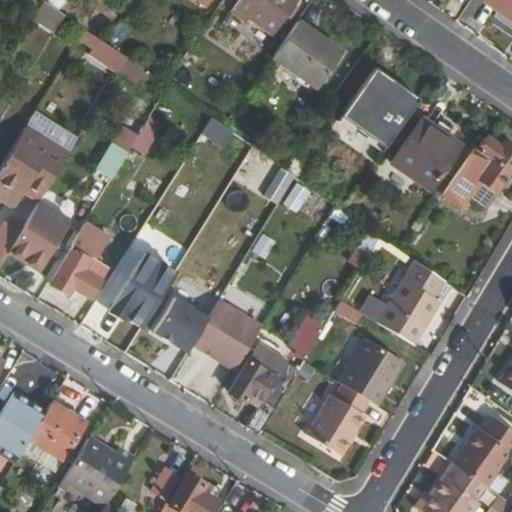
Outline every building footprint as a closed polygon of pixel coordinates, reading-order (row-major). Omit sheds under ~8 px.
[(233,0),(227,9),(242,20),(245,15),(270,33),(293,0),(233,0)] [(511,0),(483,0),(482,1),(511,21),(511,0)] [(34,19),(53,31),(62,17),(44,5),(34,19)] [(293,22),(268,56),(313,88),(338,54),(293,22)] [(84,32),(76,45),(142,88),(150,75),(84,32)] [(421,100),(377,70),(344,117),(388,148),(421,100)] [(148,154),(162,123),(147,116),(133,148),(148,154)] [(234,133),(212,118),(202,134),(224,148),(234,133)] [(418,121),(388,162),(426,189),(455,148),(418,121)] [(13,148),(0,168),(0,183),(18,194),(39,160),(54,170),(71,144),(37,124),(19,152),(13,148)] [(129,150),(137,134),(122,125),(114,141),(129,150)] [(471,148),(453,174),(439,192),(452,202),(461,189),(465,183),(471,174),(478,179),(494,191),(511,165),(511,152),(487,134),(475,151),(471,148)] [(114,180),(127,151),(109,142),(96,172),(114,180)] [(279,166),(261,195),(277,205),(295,176),(279,166)] [(471,174),(465,183),(461,189),(483,205),(494,191),(478,179),(471,174)] [(281,206),(298,214),(310,189),(293,182),(281,206)] [(12,244),(7,253),(38,272),(70,221),(38,202),(12,244)] [(366,271),(378,239),(361,232),(349,264),(366,271)] [(251,252),(265,260),(275,241),(261,233),(251,252)] [(81,236),(48,285),(67,296),(72,288),(90,300),(101,282),(89,274),(104,251),(81,236)] [(0,237),(0,263),(7,253),(12,244),(0,237)] [(121,261),(103,290),(115,298),(139,313),(143,316),(155,296),(137,285),(143,275),(121,261)] [(415,262),(376,321),(413,345),(440,301),(433,298),(443,282),(415,262)] [(170,278),(158,298),(164,302),(172,307),(184,288),(170,278)] [(443,282),(433,298),(440,301),(449,286),(443,282)] [(109,306),(134,322),(139,313),(115,298),(109,306)] [(164,302),(147,328),(180,349),(197,323),(172,307),(164,302)] [(218,302),(191,345),(234,372),(260,328),(218,302)] [(338,303),(334,315),(355,322),(359,311),(338,303)] [(306,357),(325,327),(306,315),(287,346),(306,357)] [(364,341),(337,383),(340,385),(366,402),(375,407),(401,364),(364,341)] [(246,356),(225,388),(237,396),(242,387),(259,398),(240,426),(255,435),(289,382),(298,367),(284,358),(274,373),(246,356)] [(511,364),(510,363),(497,381),(511,391),(511,364)] [(328,395),(304,435),(338,456),(362,417),(358,414),(366,402),(340,385),(332,398),(328,395)] [(27,435),(42,410),(10,391),(0,407),(0,453),(12,461),(27,435)] [(42,410),(27,435),(60,455),(82,420),(49,399),(42,410)] [(476,428),(451,464),(481,485),(484,487),(511,445),(511,432),(490,417),(480,431),(476,428)] [(83,439),(59,478),(66,482),(103,504),(104,503),(131,457),(114,447),(109,455),(107,460),(98,455),(101,450),(83,439)] [(98,455),(107,460),(109,455),(101,450),(98,455)] [(429,497),(418,511),(469,511),(476,502),(472,500),(481,485),(451,464),(429,497)] [(175,475),(161,467),(148,490),(161,498),(175,475)] [(184,473),(166,502),(180,511),(205,511),(214,498),(198,489),(201,484),(184,473)] [(59,478),(54,486),(60,490),(66,482),(59,478)] [(424,494),(413,508),(418,511),(429,497),(424,494)] [(122,497),(114,509),(118,511),(126,511),(132,503),(122,497)] [(507,511),(510,510),(511,506),(498,497),(488,511),(507,511)] [(103,504),(97,511),(117,511),(104,503),(103,504)]
